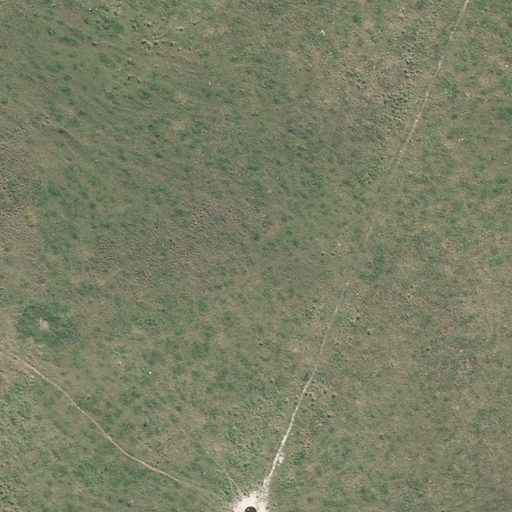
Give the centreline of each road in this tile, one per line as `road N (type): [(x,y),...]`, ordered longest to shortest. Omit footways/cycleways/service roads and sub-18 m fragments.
road 1 (track): [(262,511),(464,0)]
road 2 (track): [(0,355),(135,511)]
